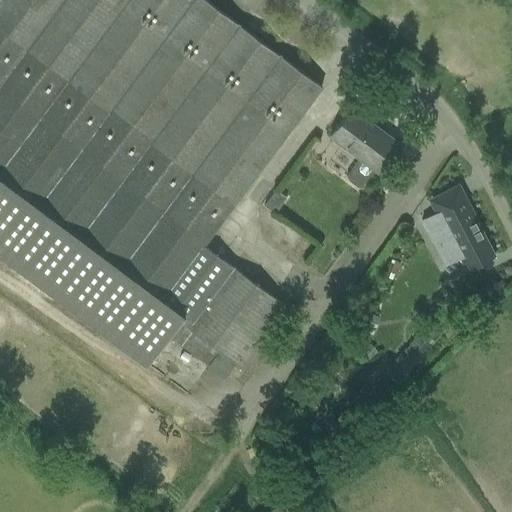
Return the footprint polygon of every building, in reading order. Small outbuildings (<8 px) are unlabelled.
[(0,0),(0,256),(144,365),(167,334),(183,313),(163,299),(203,245),(321,86),(206,0),(0,0)] [(351,108),(339,124),(329,137),(358,158),(347,174),(349,179),(357,185),(361,186),(374,169),(376,171),(397,143),(372,124),(351,108)] [(464,276),(492,261),(472,224),(473,223),(455,189),(426,205),(446,243),(435,249),(444,266),(455,260),(456,263),(457,262),(464,276)] [(163,299),(183,313),(193,321),(233,267),(203,245),(163,299)] [(233,267),(193,321),(188,328),(211,345),(239,366),(285,305),(233,267)] [(440,307),(385,370),(401,383),(411,373),(417,378),(437,355),(432,351),(435,349),(439,353),(462,328),(453,321),(465,306),(446,288),(435,301),(440,307)] [(201,359),(211,345),(188,328),(193,321),(183,313),(167,334),(201,359)] [(293,408),(300,407),(298,393),(291,394),(293,408)] [(378,401),(366,403),(369,424),(382,422),(378,401)]
